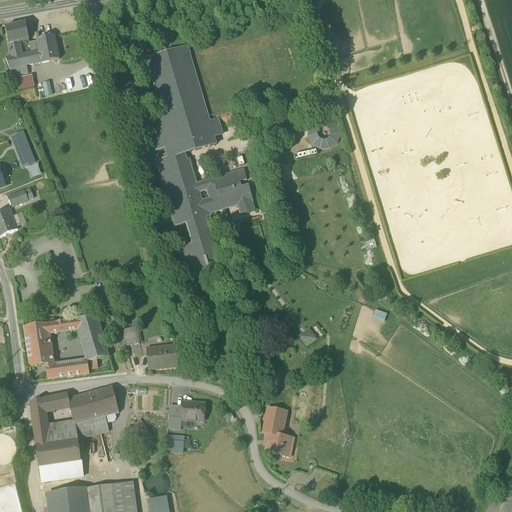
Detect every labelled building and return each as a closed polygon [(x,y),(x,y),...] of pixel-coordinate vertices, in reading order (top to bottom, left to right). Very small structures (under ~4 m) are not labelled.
[(6,30),(9,47),(20,45),(29,43),(26,25),(6,30)] [(37,43),(39,53),(41,65),(59,61),(54,38),(53,38),(36,41),(37,43)] [(29,45),(31,55),(39,53),(37,43),(29,45)] [(23,56),(20,45),(9,47),(11,59),(23,56)] [(162,161),(177,211),(197,205),(193,191),(182,156),(185,155),(215,146),(213,139),(221,136),(217,122),(209,124),(206,116),(186,48),(147,60),(164,115),(145,121),(154,153),(167,150),(169,159),(162,161)] [(27,68),(41,65),(39,53),(31,55),(23,56),(11,59),(6,60),(9,72),(27,68)] [(27,68),(9,72),(12,79),(28,76),(27,68)] [(32,77),(16,80),(19,92),(35,89),(32,77)] [(54,98),(50,84),(42,86),(46,100),(54,98)] [(334,125),(307,135),(312,148),(317,146),(319,152),(341,144),(334,125)] [(23,134),(12,139),(23,168),(34,164),(23,134)] [(187,162),(185,155),(182,156),(193,191),(214,185),(213,184),(244,175),(244,172),(196,186),(189,162),(187,162)] [(157,162),(172,213),(177,211),(162,161),(157,162)] [(32,180),(42,176),(38,166),(28,169),(32,180)] [(193,191),(197,205),(201,220),(204,219),(204,220),(206,219),(211,218),(210,216),(208,208),(222,204),(223,207),(236,203),(238,208),(240,217),(254,212),(250,198),(251,198),(248,187),(241,189),(240,184),(247,182),(244,175),(213,184),(214,185),(193,191)] [(30,191),(24,193),(27,202),(34,200),(30,191)] [(9,199),(12,208),(27,202),(24,193),(9,199)] [(222,204),(208,208),(210,216),(238,208),(236,203),(223,207),(222,204)] [(210,242),(204,220),(204,219),(201,220),(197,205),(177,211),(172,213),(177,228),(186,226),(189,225),(195,246),(192,247),(183,250),(181,244),(177,246),(179,251),(165,255),(171,273),(171,274),(172,274),(172,272),(183,269),(185,274),(197,270),(198,274),(207,271),(209,271),(207,265),(206,261),(218,257),(219,261),(220,261),(215,240),(213,241),(210,242)] [(0,213),(0,238),(18,231),(17,229),(13,217),(10,209),(0,213)] [(22,214),(13,217),(17,229),(27,226),(22,214)] [(213,241),(206,219),(204,220),(210,242),(213,241)] [(195,246),(189,225),(186,226),(192,247),(195,246)] [(375,312),(373,321),(385,325),(387,315),(375,312)] [(97,317),(74,320),(77,331),(86,360),(87,363),(97,360),(109,358),(97,317)] [(74,320),(64,322),(65,333),(77,331),(74,320)] [(64,322),(56,323),(58,334),(65,333),(64,322)] [(50,335),(58,334),(56,323),(48,324),(50,335)] [(45,366),(54,365),(50,335),(48,324),(23,327),(29,368),(45,366)] [(123,331),(126,347),(140,344),(136,328),(123,331)] [(300,341),(307,350),(316,344),(309,334),(307,336),(303,339),(300,341)] [(146,349),(148,372),(149,372),(178,369),(175,346),(146,349)] [(87,363),(86,360),(54,365),(45,366),(47,381),(89,375),(88,371),(87,363)] [(98,370),(97,360),(87,363),(88,371),(98,370)] [(74,431),(74,432),(106,425),(105,424),(104,418),(114,415),(118,414),(112,388),(68,400),(67,400),(69,408),(73,421),(75,431),(74,431)] [(67,395),(58,396),(61,410),(69,408),(67,400),(68,400),(67,395)] [(54,411),(61,410),(58,396),(51,398),(54,411)] [(45,413),(54,411),(51,398),(30,402),(36,446),(49,444),(46,425),(45,413)] [(181,421),(203,423),(205,406),(181,404),(181,412),(180,421),(181,421)] [(269,435),(280,437),(285,413),(268,409),(263,434),(269,436),(269,435)] [(168,429),(180,430),(181,421),(180,421),(181,412),(169,411),(168,429)] [(104,418),(105,424),(113,422),(115,419),(114,415),(104,418)] [(75,431),(73,421),(46,425),(49,444),(77,440),(74,432),(74,431),(75,431)] [(133,425),(144,440),(150,436),(139,421),(133,425)] [(74,432),(77,440),(108,433),(106,425),(74,432)] [(127,430),(138,445),(144,440),(133,425),(127,430)] [(265,454),(289,458),(293,440),(280,437),(269,435),(269,436),(265,454)] [(183,438),(167,437),(166,453),(182,454),(183,438)] [(77,440),(49,444),(36,446),(41,483),(82,477),(77,440)] [(160,497),(162,496),(165,495),(167,493),(169,490),(170,488),(171,485),(170,482),(170,479),(169,476),(167,474),(164,472),(162,470),(159,470),(156,469),(153,470),(150,471),(148,472),(146,474),(144,477),(143,479),(142,482),(142,485),(143,488),(144,491),(146,493),(148,495),(151,497),(154,497),(157,498),(160,497)] [(111,486),(114,506),(136,503),(133,483),(111,486)] [(89,509),(89,511),(114,511),(114,506),(111,486),(71,491),(73,511),(89,509)] [(487,511),(511,511),(511,496),(496,490),(487,511)] [(48,511),(89,511),(89,509),(73,511),(71,491),(47,494),(48,511)] [(150,500),(152,511),(168,511),(166,500),(164,498),(150,500)] [(136,511),(136,503),(114,506),(114,511),(136,511)]
